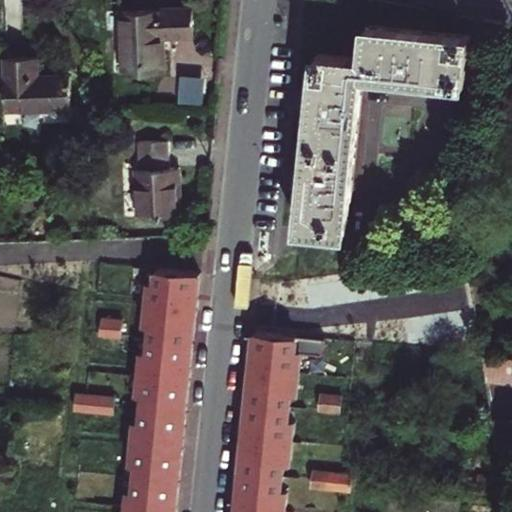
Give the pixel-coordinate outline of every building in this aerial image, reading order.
[(197,0),(124,0),(126,53),(168,52),(167,30),(167,16),(198,16),(197,0)] [(74,54),(41,54),(41,23),(21,23),(7,24),(9,89),(74,88),(74,54)] [(369,36),(366,68),(321,64),(319,82),(306,214),(304,236),(349,240),(365,82),(464,91),(468,45),(403,39),(369,36)] [(167,176),(166,141),(139,141),(139,162),(133,162),(133,209),(174,209),(173,188),(167,188),(167,176)] [(150,332),(190,335),(195,286),(196,265),(143,260),(141,276),(147,277),(144,317),(151,317),(150,332)] [(472,305),(394,319),(398,346),(477,333),(472,305)] [(101,313),(100,328),(119,329),(120,315),(101,313)] [(183,408),(188,360),(190,335),(150,332),(138,331),(136,348),(142,348),(138,387),(144,388),(143,403),(183,408)] [(256,344),(253,370),(249,414),(292,419),(303,420),(304,405),(301,404),(305,365),(299,364),(300,348),(256,344)] [(112,400),(113,392),(78,389),(77,396),(112,400)] [(76,406),(111,409),(112,400),(77,396),(76,406)] [(136,473),(177,477),(181,436),(183,408),(143,403),(131,402),(130,417),(135,417),(131,458),(137,459),(136,473)] [(344,410),(325,408),(323,422),(342,425),(344,410)] [(298,435),(291,434),(292,419),(249,414),(246,448),(242,486),(285,490),(287,475),(294,476),(298,435)] [(84,442),(115,442),(115,419),(85,418),(84,442)] [(511,426),(491,425),(496,455),(511,455),(511,426)] [(173,511),(174,504),(177,477),(136,473),(134,488),(128,488),(125,511),(173,511)] [(239,511),(290,511),(291,506),(283,506),(285,490),(242,486),(239,511)] [(354,489),(317,486),(316,493),(353,496),(354,489)] [(315,500),(352,504),(353,496),(316,493),(315,500)]
